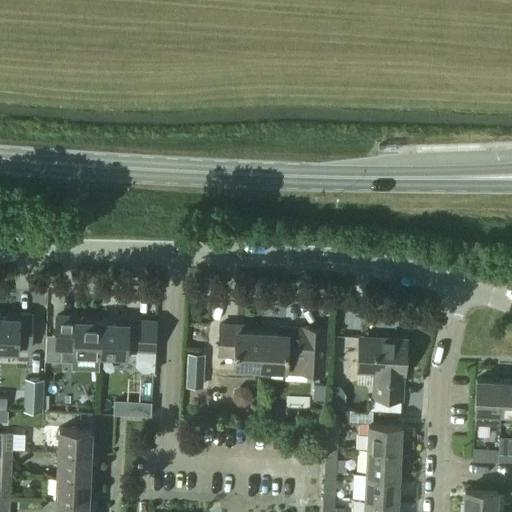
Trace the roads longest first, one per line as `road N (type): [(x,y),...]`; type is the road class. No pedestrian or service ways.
road 1 (unclassified): [(463,288),(392,265),(292,253),(0,246)]
road 2 (secondary): [(420,178),(0,160)]
road 3 (residential): [(435,511),(443,359),(463,288)]
